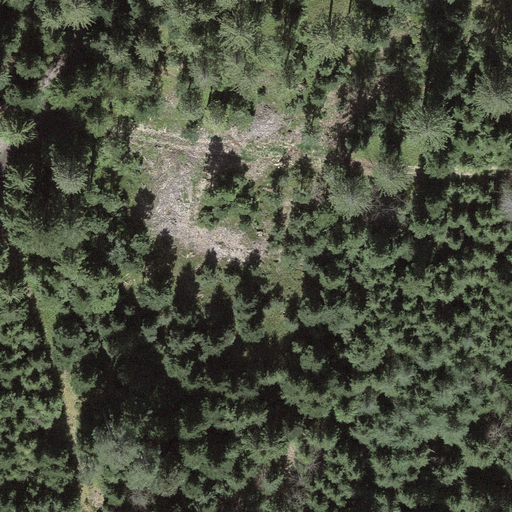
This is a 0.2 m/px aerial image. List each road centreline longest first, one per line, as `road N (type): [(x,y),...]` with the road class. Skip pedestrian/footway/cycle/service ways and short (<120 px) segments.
road 1 (track): [(0,186),(49,364),(69,511)]
road 2 (track): [(99,0),(0,179)]
